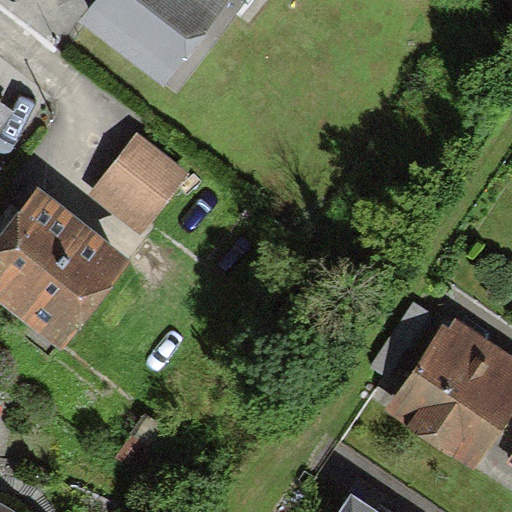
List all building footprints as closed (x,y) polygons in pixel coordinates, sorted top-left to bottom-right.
[(227,0),(94,0),(78,23),(165,86),(227,0)] [(0,123),(9,112),(0,105),(0,123)] [(184,170),(131,132),(86,195),(139,233),(184,170)] [(129,264),(32,190),(0,230),(0,300),(64,349),(129,264)] [(511,416),(511,356),(451,318),(447,324),(416,305),(378,364),(409,383),(393,409),(481,465),(511,416)] [(374,511),(348,494),(336,511),(374,511)] [(16,511),(0,501),(0,511),(16,511)]
